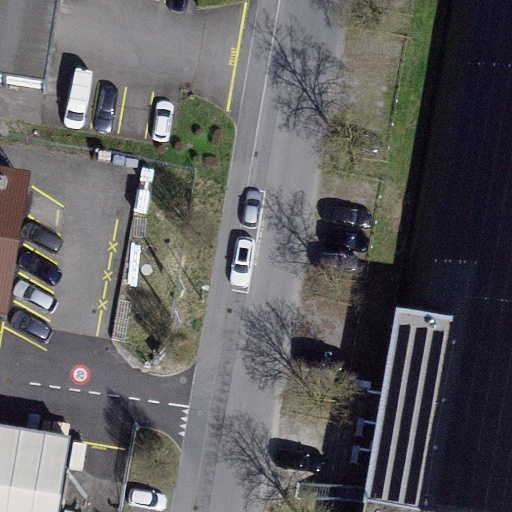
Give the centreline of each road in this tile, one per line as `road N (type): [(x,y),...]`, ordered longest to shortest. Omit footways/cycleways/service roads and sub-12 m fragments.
road 1 (residential): [(231,511),(314,0)]
road 2 (unknown): [(86,385),(103,221),(95,177),(79,148),(57,136),(0,126)]
